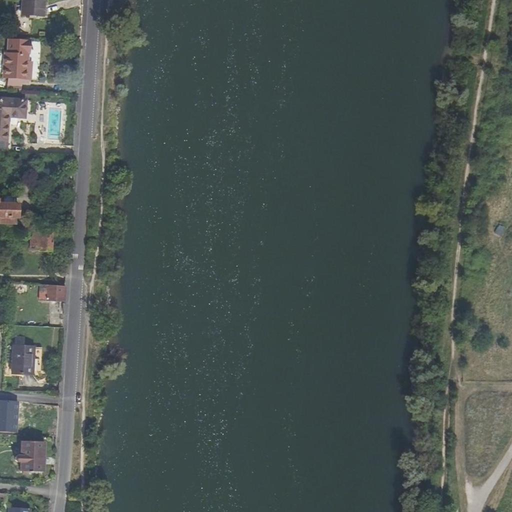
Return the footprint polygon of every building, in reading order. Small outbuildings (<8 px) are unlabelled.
[(43,18),(43,0),(21,0),(21,17),(43,18)] [(30,72),(25,72),(25,63),(26,43),(8,42),(7,61),(5,61),(4,80),(29,81),(30,72)] [(15,101),(0,100),(0,154),(7,155),(8,119),(14,119),(15,101)] [(45,143),(45,135),(35,135),(35,143),(45,143)] [(0,206),(0,226),(14,227),(15,220),(18,220),(19,208),(0,206)] [(29,234),(28,251),(51,252),(52,234),(29,234)] [(65,302),(66,286),(48,285),(47,301),(65,302)] [(64,328),(64,320),(51,319),(50,327),(64,328)] [(12,374),(33,375),(35,348),(13,347),(12,374)] [(18,403),(0,401),(0,432),(16,434),(18,403)] [(39,475),(39,472),(44,472),(45,442),(22,441),(20,471),(23,471),(23,474),(39,475)]
